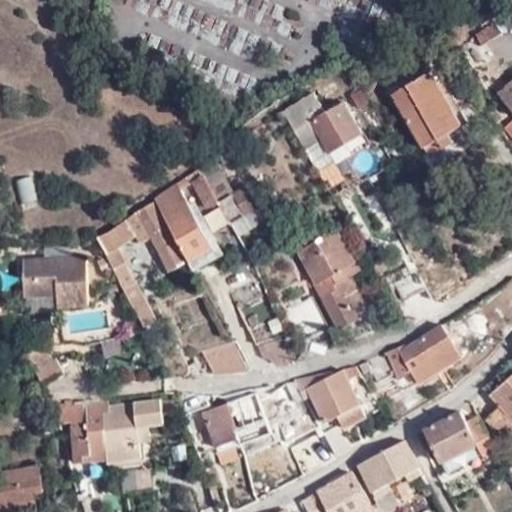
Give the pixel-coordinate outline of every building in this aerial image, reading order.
[(475,67),(492,56),(484,43),(467,54),(472,63),(475,67)] [(432,71),(393,93),(425,147),(463,125),(432,71)] [(511,78),(497,91),(511,109),(511,121),(505,128),(511,135),(511,78)] [(362,132),(344,101),(325,112),(317,98),(304,105),(301,99),(284,108),(296,129),(318,170),(367,143),(362,132)] [(210,210),(221,205),(220,204),(207,179),(201,169),(192,175),(210,210)] [(221,172),(207,179),(220,204),(235,196),(221,172)] [(188,210),(174,187),(157,198),(158,200),(190,264),(214,251),(192,208),(188,210)] [(235,196),(220,204),(221,205),(232,225),(260,210),(248,188),(235,196)] [(155,201),(98,238),(126,294),(128,297),(145,328),(159,321),(139,282),(135,285),(118,249),(137,237),(141,245),(153,239),(172,275),(188,266),(155,201)] [(190,264),(196,274),(228,256),(200,205),(192,208),(214,251),(190,264)] [(373,217),(367,208),(353,217),(359,226),(373,217)] [(338,232),(300,254),(317,284),(315,285),(341,333),(362,322),(360,318),(371,311),(355,280),(364,274),(338,232)] [(25,258),(27,295),(59,293),(59,304),(90,303),(88,255),(25,258)] [(302,348),(333,332),(314,299),(284,315),(302,348)] [(68,314),(70,332),(110,325),(107,308),(68,314)] [(409,344),(409,343),(392,349),(385,353),(399,379),(412,372),(419,385),(463,359),(456,346),(457,344),(446,325),(411,348),(409,344)] [(223,375),(250,371),(237,348),(234,342),(202,351),(215,375),(223,375)] [(50,346),(25,348),(46,383),(65,371),(50,346)] [(362,374),(358,366),(347,369),(335,375),(334,372),(296,380),(302,392),(309,389),(327,422),(341,415),(347,427),(369,416),(351,380),(362,374)] [(500,434),(511,423),(511,376),(492,394),(502,405),(487,418),(500,434)] [(294,395),(302,392),(296,380),(286,382),(294,395)] [(257,391),(227,403),(243,439),(245,444),(275,432),(257,391)] [(111,403),(103,404),(104,414),(120,412),(122,425),(139,422),(140,425),(152,424),(166,423),(165,413),(186,411),(181,400),(180,399),(112,406),(111,403)] [(227,403),(203,413),(218,449),(243,439),(227,403)] [(104,414),(103,404),(70,407),(74,428),(89,426),(88,416),(104,414)] [(486,456),(499,449),(482,416),(468,423),(462,411),(427,430),(443,462),(479,444),(486,456)] [(130,459),(144,457),(142,443),(140,426),(140,425),(139,422),(122,425),(120,412),(104,414),(88,416),(89,426),(74,428),(79,462),(101,459),(111,458),(110,449),(129,446),(130,459)] [(511,442),(511,423),(500,434),(509,445),(511,442)] [(155,441),(152,424),(140,425),(140,426),(142,443),(155,441)] [(338,424),(324,432),(330,441),(338,455),(354,446),(338,424)] [(409,475),(421,468),(407,441),(360,465),(374,491),(408,475),(409,475)] [(111,458),(112,465),(126,465),(131,464),(130,459),(129,446),(110,449),(111,458)] [(155,455),(144,457),(145,462),(131,464),(134,489),(160,486),(155,455)] [(101,459),(79,462),(86,502),(106,500),(101,459)] [(0,471),(0,511),(21,511),(41,509),(38,490),(47,488),(42,463),(0,471)] [(134,489),(131,464),(126,465),(126,468),(130,490),(134,489)] [(422,469),(421,468),(409,475),(412,480),(424,473),(422,469)] [(366,511),(373,508),(353,473),(306,501),(311,511),(366,511)] [(405,499),(431,487),(425,475),(399,488),(405,499)] [(381,511),(398,511),(402,510),(391,491),(375,500),(378,506),(381,511)] [(309,511),(302,499),(287,506),(288,508),(280,511),(309,511)]
